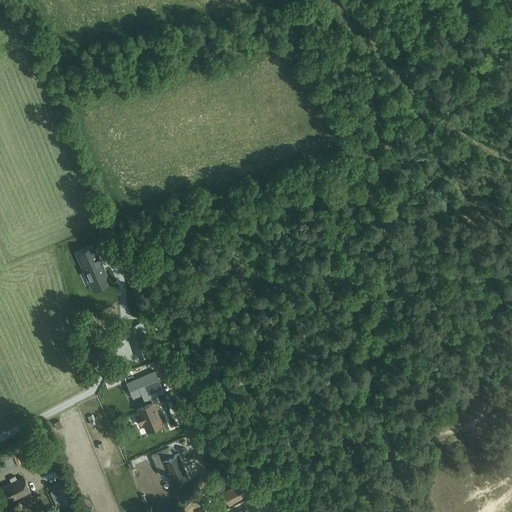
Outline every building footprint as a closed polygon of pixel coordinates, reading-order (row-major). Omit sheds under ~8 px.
[(8,21),(16,19),(12,0),(10,0),(4,1),(8,21)] [(77,254),(90,284),(106,276),(93,247),(77,254)] [(139,326),(130,330),(140,358),(149,355),(153,354),(143,325),(139,326)] [(88,338),(94,335),(90,326),(83,330),(88,338)] [(107,409),(133,397),(133,398),(142,394),(144,400),(150,397),(150,398),(164,392),(154,370),(101,394),(107,409)] [(162,424),(155,409),(156,408),(154,404),(153,405),(152,402),(138,409),(139,413),(135,415),(139,424),(144,422),(147,431),(162,424)] [(169,447),(152,455),(160,474),(166,471),(172,484),(171,484),(172,485),(189,477),(189,476),(188,477),(178,454),(179,454),(178,453),(173,455),(169,447)] [(34,458),(41,474),(52,469),(44,453),(34,458)] [(0,488),(0,492),(5,503),(30,491),(23,477),(0,488)] [(228,505),(245,495),(239,483),(236,484),(231,488),(231,487),(225,492),(224,491),(221,492),(228,505)] [(63,486),(50,492),(58,510),(71,504),(63,486)]
